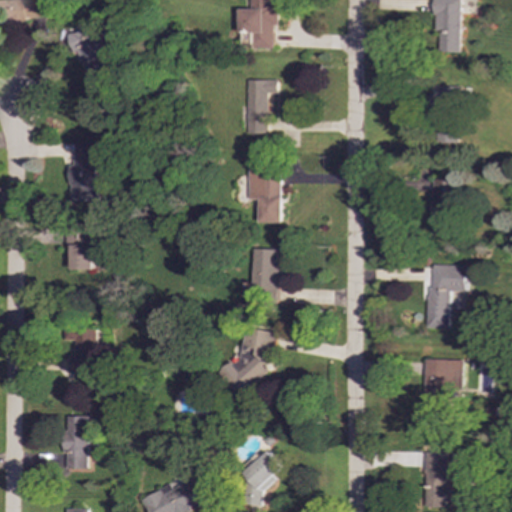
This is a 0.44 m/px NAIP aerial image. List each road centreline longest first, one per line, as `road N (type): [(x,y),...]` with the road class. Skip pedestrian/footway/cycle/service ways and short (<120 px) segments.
road 1 (residential): [(352,511),(356,0)]
road 2 (residential): [(10,511),(12,102)]
